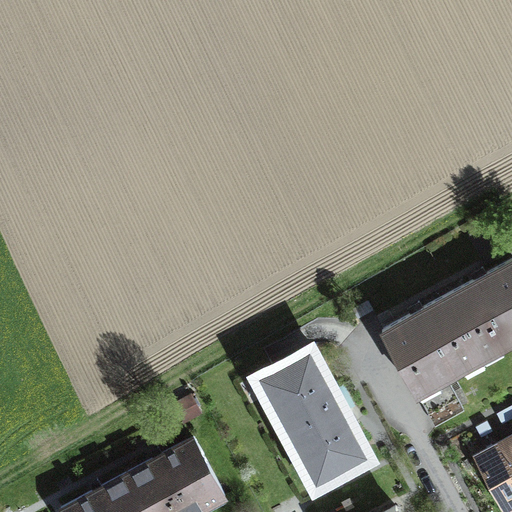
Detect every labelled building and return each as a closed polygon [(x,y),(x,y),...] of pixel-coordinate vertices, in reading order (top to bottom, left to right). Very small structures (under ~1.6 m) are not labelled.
[(511,257),(448,292),(482,355),(511,338),(511,257)] [(464,409),(445,375),(482,355),(448,292),(382,328),(415,391),(420,388),(439,421),(464,409)] [(256,372),(315,482),(370,453),(311,343),(256,372)] [(191,394),(178,401),(187,417),(201,410),(191,394)] [(193,435),(127,471),(149,511),(188,511),(224,492),(193,435)] [(511,436),(500,443),(511,465),(511,436)] [(505,506),(511,502),(511,465),(500,443),(477,455),(505,506)] [(62,506),(64,511),(149,511),(127,471),(62,506)]
